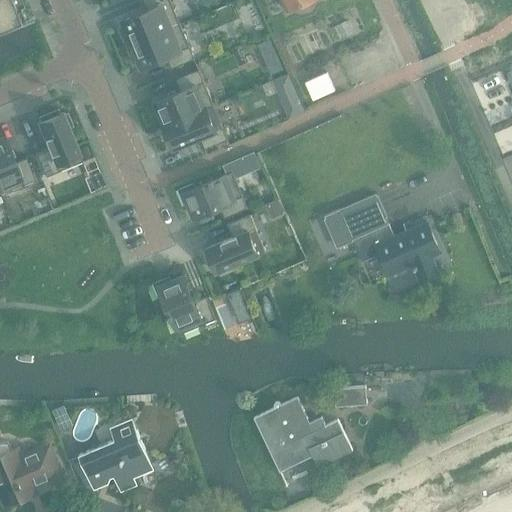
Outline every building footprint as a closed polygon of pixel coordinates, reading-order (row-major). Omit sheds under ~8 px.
[(0,0),(0,26),(21,18),(13,0),(0,0)] [(142,0),(147,10),(121,21),(131,44),(180,24),(169,0),(142,0)] [(282,0),(287,11),(294,7),(298,9),(309,4),(310,0),(282,0)] [(180,24),(131,44),(140,67),(166,57),(171,69),(195,59),(180,24)] [(270,39),(257,44),(262,55),(275,50),(270,39)] [(180,91),(155,101),(164,125),(213,104),(199,69),(175,79),(180,91)] [(328,70),(306,80),(315,99),(337,89),(328,70)] [(288,73),(272,80),(288,119),(304,112),(288,73)] [(213,104),(164,125),(174,148),(199,137),(204,149),(228,140),(222,126),(215,129),(206,108),(214,105),(213,104)] [(48,148),(35,153),(45,176),(82,161),(62,112),(37,122),(48,148)] [(2,136),(0,137),(0,194),(35,180),(25,157),(13,162),(2,136)] [(193,185),(181,190),(187,204),(190,203),(195,215),(219,206),(224,218),(248,208),(232,171),(214,179),(213,176),(209,178),(210,180),(194,187),(193,185)] [(376,193),(325,215),(338,245),(352,239),(362,261),(379,254),(389,275),(413,265),(419,280),(438,272),(432,257),(441,253),(427,222),(394,236),(376,193)] [(208,251),(204,252),(212,270),(215,268),(217,272),(219,271),(221,274),(233,269),(232,266),(258,255),(266,252),(256,228),(250,214),(227,224),(232,237),(206,247),(208,251)] [(171,276),(153,284),(158,297),(163,295),(167,305),(164,306),(166,309),(168,308),(176,327),(179,334),(216,319),(213,311),(203,288),(191,293),(183,275),(172,280),(171,276)] [(252,318),(239,288),(226,294),(238,323),(252,318)] [(335,407),(367,404),(365,385),(334,388),(335,407)] [(352,451),(325,425),(321,416),(309,422),(297,396),(274,407),(253,417),(279,472),(312,456),(318,467),(352,451)] [(110,427),(114,439),(78,454),(92,487),(103,482),(105,474),(112,475),(119,491),(135,484),(130,471),(150,463),(136,430),(132,418),(110,427)] [(3,441),(0,441),(0,495),(4,505),(35,492),(32,483),(60,472),(48,444),(20,456),(17,447),(10,450),(7,441),(3,441)] [(476,478),(464,483),(473,505),(484,501),(488,511),(511,501),(511,497),(498,461),(473,471),(476,478)] [(426,503),(415,508),(416,511),(458,511),(448,485),(439,489),(438,486),(422,492),(426,503)]
